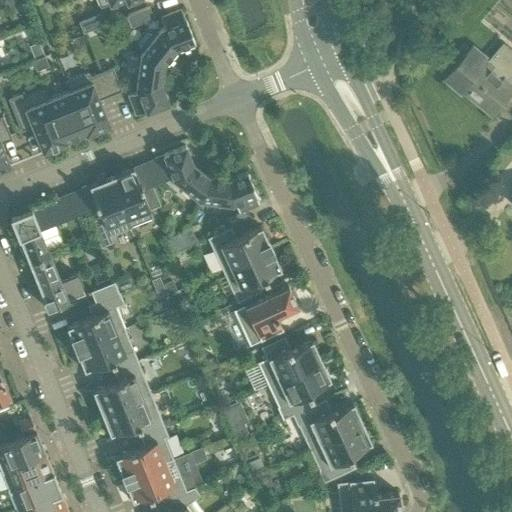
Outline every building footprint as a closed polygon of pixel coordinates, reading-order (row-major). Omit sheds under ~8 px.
[(126,15),(131,27),(153,18),(149,6),(126,15)] [(141,52),(140,54),(163,64),(175,48),(194,40),(185,18),(184,18),(180,9),(160,17),(164,27),(160,28),(156,33),(152,31),(149,29),(146,30),(135,44),(135,47),(141,52)] [(105,24),(101,12),(78,21),(83,33),(105,24)] [(473,48),(446,78),(462,92),(463,91),(462,90),(464,88),(493,113),(511,90),(511,86),(507,82),(511,75),(511,49),(504,43),(488,61),(473,48)] [(163,64),(140,54),(135,87),(136,90),(127,94),(136,114),(145,110),(145,111),(167,102),(160,83),(163,64)] [(32,61),(36,71),(48,65),(44,55),(32,61)] [(64,81),(68,90),(84,131),(85,133),(109,124),(98,99),(121,90),(112,67),(89,76),(88,72),(64,81)] [(65,141),(44,89),(22,98),(20,93),(8,98),(20,130),(32,126),(41,149),(40,150),(40,151),(41,151),(42,151),(65,141)] [(44,89),(65,141),(64,139),(84,131),(68,90),(48,98),(44,89)] [(0,167),(9,164),(10,163),(9,162),(8,163),(0,142),(11,138),(2,116),(0,116),(0,167)] [(172,178),(198,199),(208,176),(192,164),(184,145),(162,154),(163,155),(154,158),(154,159),(153,159),(154,161),(154,160),(162,179),(171,175),(172,178)] [(132,167),(110,176),(131,226),(152,217),(149,209),(159,204),(151,183),(152,182),(151,181),(141,185),(139,182),(138,182),(133,169),(134,169),(133,168),(132,168),(132,167)] [(208,176),(198,199),(231,203),(234,202),(238,211),(258,203),(254,194),(255,193),(246,171),(228,179),(208,176)] [(131,226),(110,176),(88,185),(88,186),(88,187),(89,187),(94,200),(93,200),(95,204),(96,204),(103,221),(92,226),(100,247),(112,242),(109,236),(131,227),(131,226)] [(25,255),(28,262),(49,254),(39,228),(62,219),(55,201),(57,200),(56,199),(55,199),(54,199),(30,208),(30,207),(9,216),(21,244),(19,245),(23,256),(25,255)] [(249,217),(245,208),(238,211),(236,215),(235,215),(238,222),(249,217)] [(207,237),(221,269),(270,247),(260,225),(245,232),(245,231),(241,233),(242,234),(235,237),(230,226),(207,237)] [(190,227),(181,231),(188,246),(197,242),(190,227)] [(181,231),(172,235),(179,250),(188,246),(181,231)] [(179,250),(172,235),(163,240),(170,254),(179,250)] [(270,247),(221,269),(236,301),(260,290),(255,280),(261,277),(262,278),(266,276),(265,275),(280,268),(270,247)] [(49,254),(28,262),(47,309),(84,294),(76,273),(59,280),(49,254)] [(133,286),(130,278),(115,284),(118,292),(133,286)] [(118,292),(114,281),(90,291),(94,301),(118,292)] [(287,284),(233,310),(249,345),(282,329),(275,315),(296,305),(287,284)] [(66,326),(74,347),(124,327),(116,306),(124,303),(119,292),(118,292),(94,301),(87,304),(91,315),(66,326)] [(109,359),(113,369),(137,360),(124,327),(74,347),(83,369),(109,359)] [(257,362),(267,384),(320,359),(311,340),(290,349),(284,335),(260,346),(265,358),(257,362)] [(276,406),(281,418),(315,402),(309,389),(319,384),(320,387),(328,383),(327,381),(330,379),(320,359),(267,384),(277,406),(276,406)] [(92,390),(100,412),(150,392),(137,360),(113,369),(117,380),(92,390)] [(0,375),(0,408),(12,404),(9,396),(3,381),(0,375)] [(135,423),(139,434),(163,424),(150,392),(100,412),(109,434),(135,423)] [(298,425),(308,447),(362,422),(352,402),(331,412),(330,408),(326,410),(326,411),(320,414),(315,402),(281,418),(282,419),(292,414),(297,426),(298,425)] [(18,421),(23,434),(35,429),(30,417),(18,421)] [(362,422),(308,447),(318,469),(317,469),(323,482),(346,471),(341,459),(347,456),(348,458),(352,456),(350,452),(371,442),(362,422)] [(247,432),(243,423),(231,428),(235,437),(247,432)] [(114,456),(123,478),(172,458),(164,437),(168,435),(163,424),(139,434),(143,444),(133,448),(132,447),(128,449),(129,450),(114,456)] [(0,443),(0,468),(44,450),(35,429),(23,434),(0,443)] [(161,499),(193,486),(202,483),(194,463),(206,458),(201,446),(172,458),(123,478),(127,488),(124,489),(128,498),(131,497),(132,500),(146,494),(147,495),(151,493),(150,492),(157,489),(161,499)] [(0,468),(0,470),(7,488),(52,471),(44,450),(0,468)] [(7,488),(15,508),(60,491),(52,471),(7,488)] [(336,482),(339,511),(399,511),(397,492),(374,494),(372,478),(336,482)] [(190,511),(185,505),(199,494),(193,486),(161,499),(163,504),(169,511),(190,511)] [(15,508),(16,511),(64,511),(68,511),(60,491),(15,508)]
